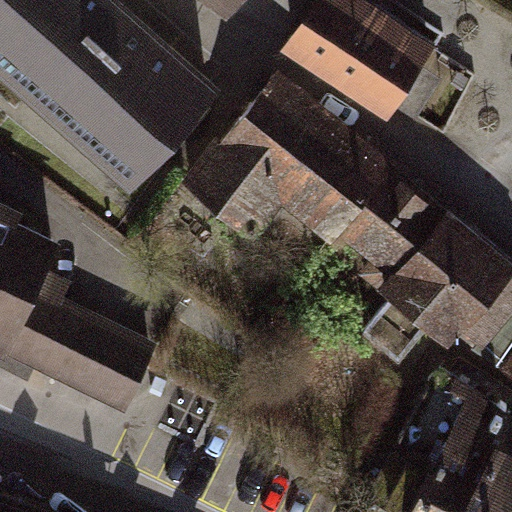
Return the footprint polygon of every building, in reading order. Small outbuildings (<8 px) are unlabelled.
[(0,0),(0,55),(36,86),(110,2),(112,0),(0,0)] [(342,0),(341,2),(337,0),(320,0),(294,39),(392,103),(431,44),(364,0),(342,0)] [(149,36),(110,2),(36,86),(133,172),(209,86),(151,34),(149,36)] [(339,227),(342,219),(385,161),(274,73),(192,179),(249,225),(282,182),(339,227)] [(511,267),(385,161),(342,219),(381,250),(366,270),(394,292),(366,326),(400,355),(430,319),(450,334),(463,319),(477,332),(486,332),(483,349),(511,367),(511,267)] [(0,203),(0,337),(122,398),(151,339),(33,281),(53,239),(11,219),(15,211),(0,203)] [(442,366),(418,409),(511,465),(511,411),(511,410),(511,387),(463,356),(452,372),(442,366)] [(395,451),(369,504),(383,511),(511,511),(511,465),(418,409),(395,451)] [(0,511),(39,511),(38,508),(1,494),(0,495),(0,511)]
